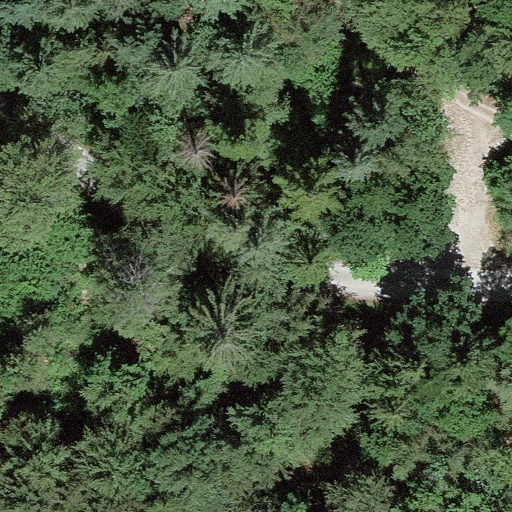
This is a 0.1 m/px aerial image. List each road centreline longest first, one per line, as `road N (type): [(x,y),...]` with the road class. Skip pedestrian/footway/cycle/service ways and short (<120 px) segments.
road 1 (unclassified): [(0,117),(406,276),(472,281)]
road 2 (track): [(360,0),(463,107),(511,125)]
road 3 (track): [(463,107),(472,281)]
